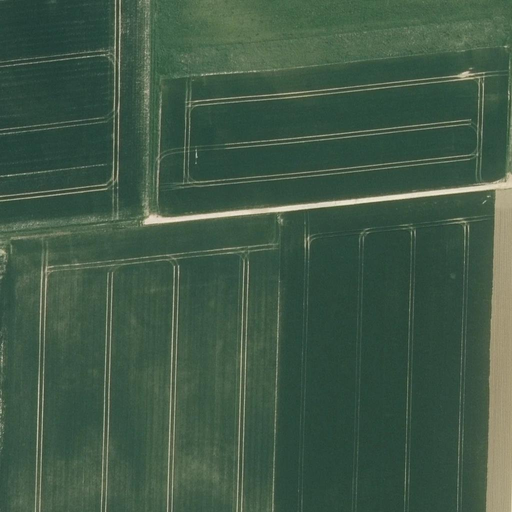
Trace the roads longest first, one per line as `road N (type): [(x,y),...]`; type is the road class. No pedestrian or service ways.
road 1 (track): [(511,186),(154,223)]
road 2 (track): [(160,0),(154,223)]
road 3 (track): [(154,223),(0,237)]
